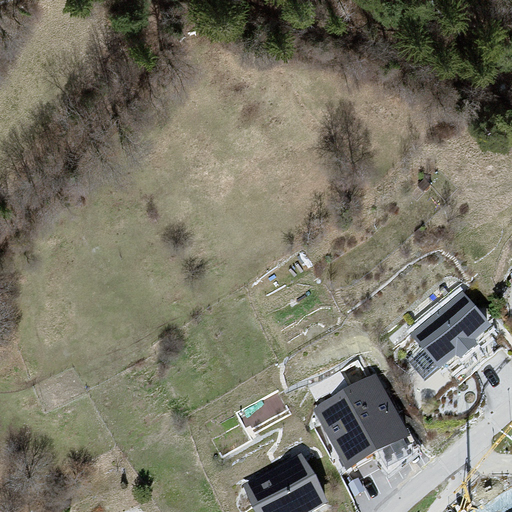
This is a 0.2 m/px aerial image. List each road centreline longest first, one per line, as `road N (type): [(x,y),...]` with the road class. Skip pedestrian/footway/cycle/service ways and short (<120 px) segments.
road 1 (track): [(0,246),(117,95),(166,0)]
road 2 (unclassified): [(390,511),(511,409)]
